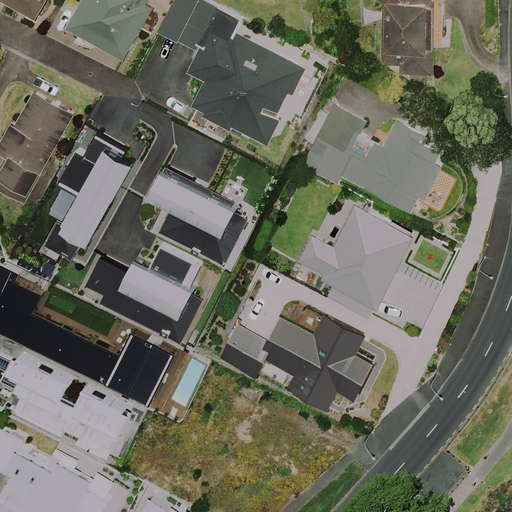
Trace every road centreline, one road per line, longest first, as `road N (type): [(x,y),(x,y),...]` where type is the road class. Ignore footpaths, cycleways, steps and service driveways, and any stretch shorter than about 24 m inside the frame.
road 1 (unclassified): [(361,511),(482,360),(511,287)]
road 2 (residential): [(134,95),(0,29)]
